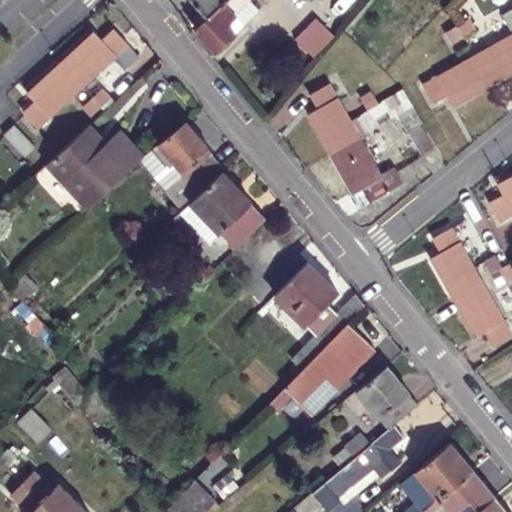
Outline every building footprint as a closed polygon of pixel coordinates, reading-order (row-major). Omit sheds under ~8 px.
[(194,0),(208,15),(223,0),(194,0)] [(216,50),(237,30),(229,22),(239,13),(237,9),(247,0),(223,0),(208,15),(195,28),(216,50)] [(229,22),(237,30),(262,8),(255,0),(247,0),(237,9),(239,13),(229,22)] [(459,23),(465,34),(485,24),(478,12),(459,23)] [(290,42),(306,61),(328,40),(312,20),(290,42)] [(93,29),(61,59),(85,84),(114,57),(128,71),(143,57),(114,26),(102,38),(93,29)] [(511,30),(475,51),(494,84),(511,73),(511,30)] [(455,106),(494,84),(475,51),(459,60),(422,81),(433,100),(447,93),(455,106)] [(85,84),(61,59),(28,90),(37,100),(25,111),(40,127),(85,84)] [(345,89),(357,109),(368,102),(355,82),(345,89)] [(302,115),(326,153),(343,142),(334,127),(346,120),(323,83),(305,95),(313,108),(302,115)] [(334,127),(343,142),(355,135),(346,120),(334,127)] [(388,139),(376,120),(365,128),(377,147),(388,139)] [(185,207),(219,174),(177,127),(155,147),(173,166),(177,162),(194,181),(177,198),(185,207)] [(98,150),(83,133),(74,142),(89,159),(98,150)] [(388,188),(355,135),(343,142),(326,153),(351,193),(362,185),(370,199),(388,188)] [(89,159),(74,142),(42,173),(82,215),(136,164),(111,137),(98,150),(89,159)] [(188,205),(233,252),(260,225),(245,209),(247,206),(219,174),(185,207),(186,208),(188,205)] [(500,222),(511,214),(511,175),(497,184),(503,194),(490,201),(500,222)] [(484,277),(476,261),(455,222),(435,233),(443,247),(431,253),(453,295),(484,277)] [(484,277),(453,295),(476,337),(488,330),(495,344),(511,334),(511,314),(506,318),(491,291),(511,279),(511,262),(496,272),(487,255),(476,261),(484,277)] [(365,304),(356,293),(339,311),(330,301),(339,291),(310,261),(278,295),(318,335),(294,360),(303,370),(349,322),(365,304)] [(349,322),(303,370),(290,383),(270,404),(279,412),(294,396),(312,414),(375,347),(349,322)] [(65,363),(51,376),(77,407),(91,393),(65,363)] [(387,365),(357,390),(389,429),(395,424),(419,404),(387,365)] [(354,458),(311,494),(326,511),(328,511),(340,503),(336,499),(372,469),(380,479),(391,469),(393,471),(401,464),(389,450),(404,437),(395,424),(389,429),(371,444),(354,458)] [(354,458),(371,444),(361,433),(345,447),(354,458)] [(451,442),(405,480),(420,498),(403,511),(421,511),(422,511),(474,468),(451,442)] [(8,450),(0,457),(0,461),(7,468),(16,459),(8,450)] [(218,458),(165,511),(208,511),(219,503),(208,491),(228,469),(218,458)] [(422,511),(439,511),(445,507),(449,511),(475,511),(496,494),(474,468),(422,511)] [(22,483),(50,511),(84,511),(57,485),(52,490),(33,471),(22,483)] [(50,511),(22,483),(10,495),(27,511),(50,511)] [(475,511),(511,511),(496,494),(475,511)]
